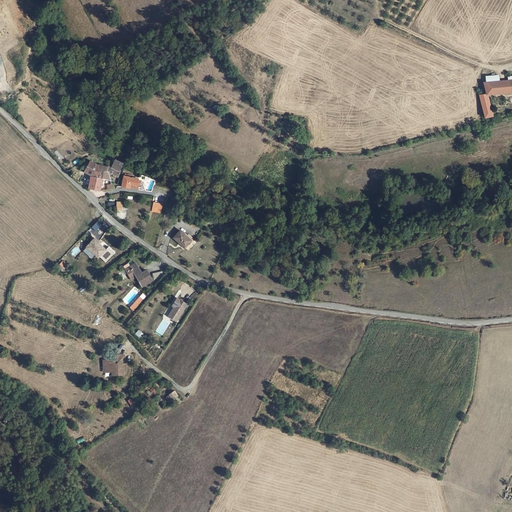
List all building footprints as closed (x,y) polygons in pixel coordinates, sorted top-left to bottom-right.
[(487,93),(511,90),(511,78),(508,79),(499,80),(487,82),(484,82),(487,93)] [(490,119),(494,118),(487,93),(480,94),(485,116),(490,115),(490,119)] [(107,172),(109,172),(108,167),(99,165),(91,161),(86,172),(91,173),(92,178),(92,177),(101,178),(103,171),(107,172)] [(108,167),(109,172),(109,174),(118,177),(121,171),(120,171),(122,166),(113,163),(112,168),(108,167)] [(101,178),(92,177),(92,178),(90,188),(99,190),(102,190),(103,179),(106,179),(107,172),(103,171),(101,178)] [(130,189),(132,189),(132,185),(135,185),(136,181),(136,177),(124,176),(122,188),(130,189)] [(180,234),(174,240),(185,250),(191,244),(180,234)] [(97,245),(93,241),(87,247),(91,251),(98,258),(106,251),(98,244),(97,245)] [(66,269),(70,265),(65,261),(61,265),(66,269)] [(130,264),(125,267),(132,280),(137,278),(142,288),(153,282),(147,272),(140,276),(139,273),(140,273),(136,265),(131,268),(130,264)] [(140,296),(129,308),(134,311),(144,299),(140,296)] [(187,307),(178,301),(172,309),(174,310),(168,319),(176,324),(187,307)] [(115,360),(104,360),(104,367),(107,367),(107,372),(112,372),(112,375),(124,375),(124,367),(123,367),(123,363),(125,363),(125,354),(118,354),(118,363),(115,363),(115,360)] [(153,390),(151,390),(149,390),(148,391),(147,392),(146,394),(146,396),(146,398),(147,400),(149,401),(151,401),(153,401),(154,401),(156,399),(157,398),(157,397),(157,395),(157,394),(156,392),(154,391),(153,390)] [(176,397),(172,391),(168,394),(171,400),(176,397)] [(72,425),(67,427),(70,434),(75,432),(72,425)]
